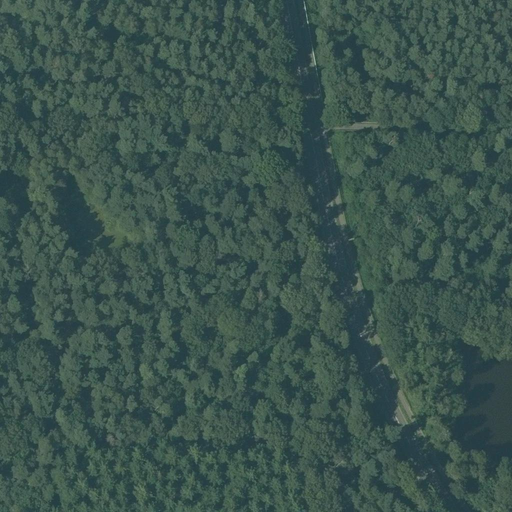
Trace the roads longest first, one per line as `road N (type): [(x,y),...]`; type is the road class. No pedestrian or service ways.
road 1 (secondary): [(451,511),(392,411),(349,305),(285,0)]
road 2 (track): [(511,479),(444,449),(433,408),(441,304),(473,289),(511,292)]
road 3 (track): [(309,130),(511,121)]
